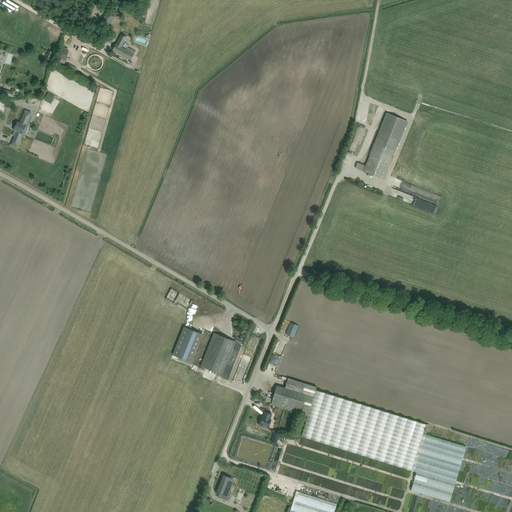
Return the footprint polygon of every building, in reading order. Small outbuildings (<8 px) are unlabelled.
[(115,46),(113,50),(131,60),(133,56),(135,52),(128,48),(127,50),(121,47),(127,37),(121,34),(115,46)] [(51,60),(54,52),(49,50),(46,58),(51,60)] [(67,57),(67,56),(68,53),(62,51),(61,54),(58,63),(65,65),(67,57)] [(67,67),(75,72),(75,71),(77,68),(69,64),(67,67)] [(1,94),(14,98),(16,90),(12,89),(11,92),(3,89),(1,94)] [(48,93),(44,100),(51,104),(55,97),(48,93)] [(17,132),(11,145),(17,147),(22,134),(25,135),(28,126),(26,125),(31,113),(25,111),(20,123),(18,122),(14,131),(17,132)] [(383,180),(385,175),(397,146),(407,122),(387,113),(377,138),(365,166),(358,162),(357,163),(355,168),(364,171),(363,172),(383,180)] [(167,296),(166,299),(176,304),(177,302),(187,308),(191,300),(180,294),(171,289),(167,296)] [(286,334),(294,337),(298,326),(291,323),(286,334)] [(184,327),(173,355),(191,362),(203,334),(184,327)] [(235,341),(214,333),(201,366),(221,374),(235,341)] [(246,361),(253,362),(255,351),(253,351),(252,355),(247,354),(246,361)] [(268,369),(274,371),(273,373),(277,374),(279,367),(273,365),(270,364),(268,369)] [(277,386),(271,405),(276,406),(308,416),(316,390),(317,387),(288,378),(285,388),(277,386)] [(308,416),(302,436),(417,472),(411,491),(450,502),(458,474),(463,458),(466,446),(423,434),(426,424),(316,390),(308,416)] [(270,420),(272,414),(265,412),(263,417),(261,417),(259,425),(264,427),(265,427),(265,428),(267,428),(268,428),(269,428),(271,420),(270,420)] [(220,481),(216,492),(219,493),(218,497),(221,498),(223,495),(228,497),(234,479),(223,475),(220,482),(220,481)] [(241,501),(245,503),(249,492),(244,490),(241,501)] [(337,511),(340,503),(309,495),(309,497),(303,495),(300,504),(297,511),(337,511)] [(361,499),(360,502),(376,507),(377,504),(361,499)]
